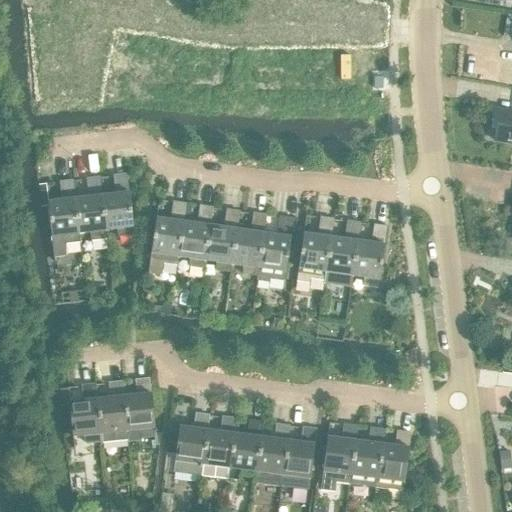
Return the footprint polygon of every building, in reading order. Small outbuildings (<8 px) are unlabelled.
[(124,31),(122,40),(133,41),(134,32),(124,31)] [(134,32),(133,41),(143,43),(144,34),(134,32)] [(164,37),(163,46),(173,47),(174,38),(164,37)] [(174,38),(173,47),(183,49),(185,40),(174,38)] [(205,43),(203,52),(213,53),(215,44),(205,43)] [(111,44),(105,80),(126,83),(132,47),(111,44)] [(215,44),(213,53),(224,55),(225,46),(215,44)] [(349,46),(339,46),(339,55),(349,55),(349,46)] [(359,46),(349,46),(349,55),(360,55),(359,46)] [(132,47),(126,83),(147,86),(152,50),(132,47)] [(278,47),(267,48),(268,57),(278,56),(278,47)] [(308,47),(298,47),(298,56),(308,56),(308,47)] [(319,47),(308,47),(308,56),(319,56),(319,47)] [(267,48),(257,48),(257,57),(268,57),(267,48)] [(152,50),(147,86),(167,89),(172,53),(152,50)] [(172,53),(167,89),(187,92),(192,56),(172,53)] [(192,56),(187,92),(207,95),(213,59),(192,56)] [(213,59),(207,95),(228,99),(234,62),(213,59)] [(371,60),(349,61),(350,98),(372,97),(371,60)] [(329,61),(309,62),(309,98),(330,98),(329,61)] [(349,61),(329,61),(330,98),(350,98),(349,61)] [(288,62),(268,63),(269,99),(289,99),(288,62)] [(309,62),(288,62),(289,99),(309,98),(309,62)] [(268,63),(246,63),(247,100),(269,99),(268,63)] [(491,123),(497,124),(493,142),(511,144),(511,113),(493,110),(491,123)] [(100,195),(106,239),(105,231),(116,230),(117,237),(133,236),(126,175),(112,177),(114,194),(100,195)] [(74,198),(79,242),(78,234),(89,233),(90,241),(106,239),(100,195),(99,178),(85,180),(87,197),(74,198)] [(52,257),(65,256),(64,244),(79,242),(74,198),(72,181),(58,183),(60,200),(47,201),(46,202),(47,206),(52,257)] [(46,186),(38,187),(41,207),(47,206),(46,202),(47,201),(46,186)] [(177,258),(183,221),(185,204),(172,202),(169,219),(154,217),(147,273),(159,275),(162,263),(176,265),(177,258)] [(196,223),(183,221),(177,258),(188,259),(188,267),(203,269),(209,225),(212,208),(199,206),(196,223)] [(209,225),(203,269),(204,261),(215,263),(215,270),(230,272),(231,265),(236,228),(238,211),(225,210),(223,227),(209,225)] [(236,228),(231,265),(242,266),(241,274),(256,276),(262,232),(265,215),(252,213),(250,230),(236,228)] [(262,232),(256,276),(257,276),(256,281),(268,283),(270,278),(283,280),(292,219),(278,217),(276,234),(262,232)] [(309,279),(323,281),(329,237),(330,237),(333,220),(319,218),(316,235),(302,233),(295,281),(308,282),(309,279)] [(329,237),(323,281),(323,284),(350,288),(356,241),(357,241),(359,223),(346,221),(344,239),(330,237),(329,237)] [(356,241),(350,288),(352,277),(362,278),(362,286),(376,289),(376,291),(377,292),(386,227),(374,226),(371,243),(357,241),(356,241)] [(95,287),(93,299),(104,300),(105,289),(95,287)] [(215,298),(211,319),(223,321),(226,299),(215,298)] [(163,307),(153,306),(152,312),(170,314),(171,304),(163,304),(163,307)] [(123,396),(127,438),(128,443),(141,441),(141,436),(153,435),(153,439),(154,439),(153,431),(155,431),(155,428),(153,428),(148,378),(146,378),(147,379),(134,380),(136,395),(123,396)] [(96,398),(100,441),(127,438),(123,396),(122,382),(107,383),(109,397),(96,398)] [(86,443),(100,441),(96,398),(95,384),(81,386),(83,400),(70,401),(68,387),(59,388),(60,406),(69,405),(72,436),(84,435),(86,443)] [(173,471),(172,473),(200,476),(206,429),(208,416),(195,414),(193,427),(179,425),(175,454),(173,471)] [(206,429),(200,476),(227,480),(233,432),(235,419),(221,417),(219,430),(206,429)] [(233,432),(227,480),(238,481),(242,470),(254,471),(259,435),(260,435),(261,423),(248,421),(246,434),(233,432)] [(254,471),(253,483),(280,487),(286,439),(287,439),(289,426),(274,424),(273,437),(260,435),(259,435),(254,471)] [(335,481),(348,483),(354,440),(356,426),(341,424),(340,438),(326,436),(319,489),(334,491),(335,481)] [(286,439),(280,487),(308,490),(309,478),(314,443),(313,443),(315,429),(301,428),(299,441),(287,439),(286,439)] [(354,440),(348,483),(349,483),(350,476),(362,477),(361,485),(374,487),(380,444),(381,444),(383,430),(368,428),(367,441),(354,440)] [(380,444),(374,487),(387,489),(400,490),(400,493),(402,494),(410,433),(395,431),(394,445),(381,444),(380,444)] [(511,468),(509,452),(499,453),(502,470),(511,468)]
